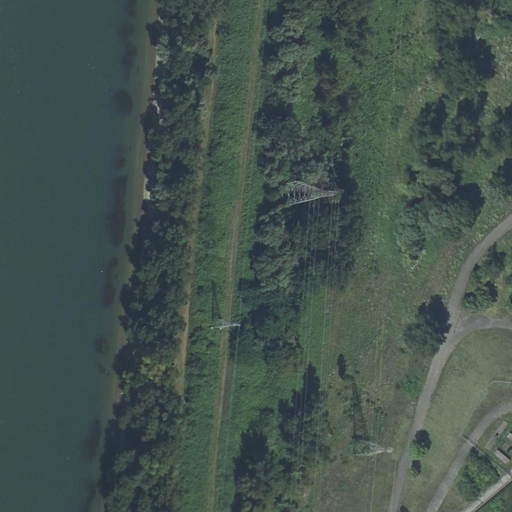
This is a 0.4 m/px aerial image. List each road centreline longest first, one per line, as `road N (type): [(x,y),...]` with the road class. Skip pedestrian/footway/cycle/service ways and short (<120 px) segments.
road 1 (track): [(209,511),(262,0)]
road 2 (track): [(172,511),(218,0)]
road 3 (track): [(394,511),(459,290),(511,226)]
